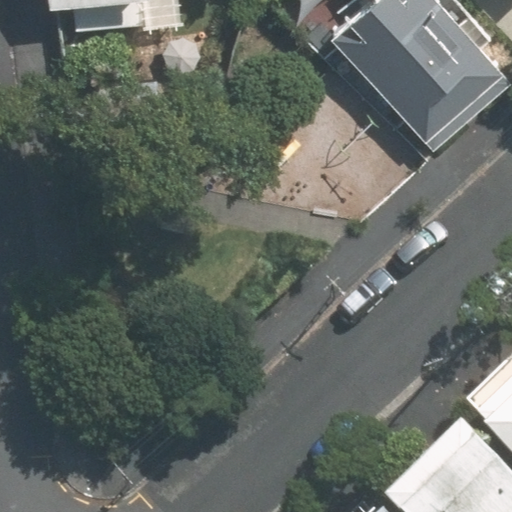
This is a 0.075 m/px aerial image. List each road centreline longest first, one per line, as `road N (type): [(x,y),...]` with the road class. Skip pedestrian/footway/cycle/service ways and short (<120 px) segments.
road 1 (residential): [(203,511),(511,234)]
road 2 (residential): [(19,511),(0,310)]
